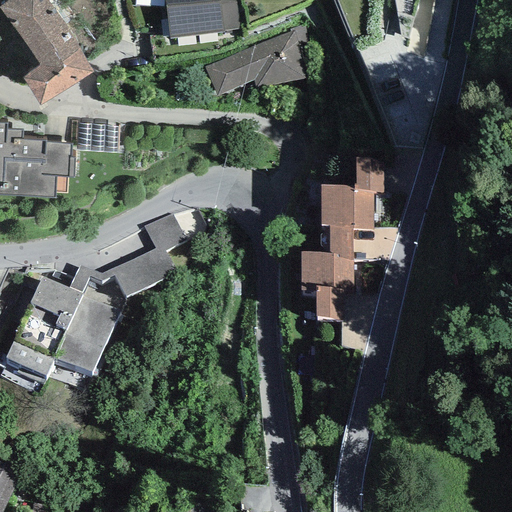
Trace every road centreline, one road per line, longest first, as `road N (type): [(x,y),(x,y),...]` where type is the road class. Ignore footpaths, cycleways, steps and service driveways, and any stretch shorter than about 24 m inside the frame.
road 1 (tertiary): [(468,0),(355,449),(347,511)]
road 2 (residential): [(260,216),(291,159),(274,130),(49,108)]
road 3 (tertiary): [(288,511),(260,216)]
road 4 (tertiary): [(260,216),(229,191),(190,189),(90,243),(0,257)]
